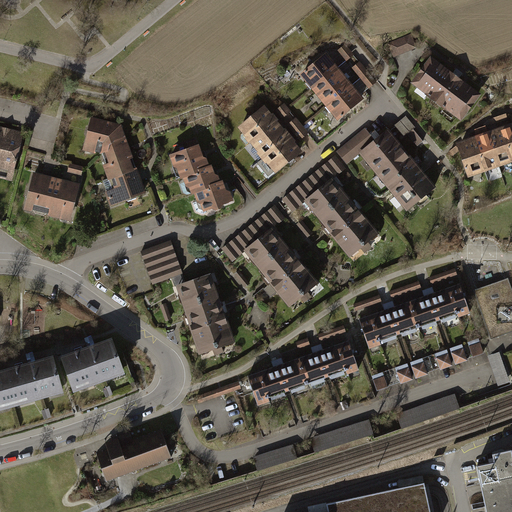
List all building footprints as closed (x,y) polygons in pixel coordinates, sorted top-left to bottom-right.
[(393,55),(415,46),(411,34),(389,44),(393,55)] [(345,44),(338,50),(346,60),(354,54),(345,44)] [(337,69),(325,54),(300,75),(312,90),(337,69)] [(456,77),(430,57),(411,83),(460,120),(480,95),(456,77)] [(360,61),(352,67),(369,88),(377,82),(360,61)] [(350,84),(337,69),(312,90),(325,105),(350,84)] [(363,99),(350,84),(325,105),(338,120),(363,99)] [(283,104),(276,110),(282,118),(289,112),(283,104)] [(276,121),(263,107),(238,128),(250,143),(276,121)] [(406,135),(417,126),(408,116),(397,125),(406,135)] [(121,125),(92,117),(83,151),(104,155),(119,205),(146,197),(140,178),(130,149),(121,125)] [(295,118),(287,124),(300,139),(307,133),(295,118)] [(288,136),(276,121),(250,143),(262,158),(288,136)] [(511,123),(502,128),(511,156),(511,123)] [(511,156),(502,128),(487,133),(499,167),(511,161),(511,156)] [(23,135),(0,129),(0,175),(13,179),(23,135)] [(363,129),(336,152),(348,166),(362,154),(375,144),(363,129)] [(416,165),(389,132),(375,144),(362,154),(389,187),(416,165)] [(487,133),(471,138),(483,172),(499,167),(487,133)] [(301,151),(288,136),(262,158),(275,173),(301,151)] [(471,138),(456,144),(468,177),(483,172),(471,138)] [(198,147),(170,155),(174,168),(176,167),(180,180),(183,179),(186,188),(188,187),(191,195),(195,194),(198,205),(201,205),(203,211),(232,203),(229,192),(225,193),(223,188),(222,181),(219,182),(217,176),(214,177),(213,172),(211,166),(207,167),(205,159),(202,160),(200,155),(198,147)] [(333,156),(282,199),(292,212),(304,201),(332,179),(344,169),(333,156)] [(70,172),(83,175),(85,167),(71,164),(70,172)] [(438,192),(416,165),(389,187),(411,214),(438,192)] [(62,183),(38,177),(31,211),(54,216),(62,183)] [(357,210),(332,179),(304,201),(330,232),(357,210)] [(62,183),(54,216),(75,221),(83,187),(62,183)] [(273,207),(222,249),(232,262),(244,252),(272,228),(283,220),(273,207)] [(381,240),(357,210),(330,232),(354,262),(381,240)] [(298,259),(272,228),(244,252),(270,282),(298,259)] [(169,241),(138,252),(150,285),(181,274),(169,241)] [(321,287),(298,259),(270,282),(294,310),(321,287)] [(455,269),(430,278),(432,283),(457,274),(455,269)] [(189,325),(224,314),(212,273),(176,284),(189,325)] [(511,292),(508,280),(475,292),(492,339),(511,332),(511,292)] [(419,282),(391,291),(393,297),(421,287),(419,282)] [(386,311),(360,320),(364,330),(370,348),(470,312),(464,295),(460,284),(435,293),(437,300),(427,304),(425,297),(395,307),(397,314),(388,318),(386,311)] [(380,296),(354,305),(356,310),(382,301),(380,296)] [(224,314),(189,325),(200,359),(235,348),(224,314)] [(343,325),(318,334),(320,340),(345,331),(343,325)] [(478,337),(467,341),(473,356),(484,352),(478,337)] [(307,338),(296,342),(298,347),(309,343),(307,338)] [(353,352),(349,341),(323,350),(326,358),(316,361),(314,354),(283,364),(286,371),(276,375),(274,368),(248,377),(251,386),(258,405),(359,370),(353,352)] [(117,342),(65,360),(74,388),(126,370),(117,342)] [(461,343),(450,348),(456,363),(467,359),(461,343)] [(447,348),(435,353),(441,368),(452,364),(447,348)] [(499,352),(487,356),(498,386),(509,381),(499,352)] [(422,357),(410,361),(416,377),(428,373),(422,357)] [(11,374),(19,403),(63,391),(56,362),(11,374)] [(407,362),(395,366),(401,382),(412,378),(407,362)] [(383,370),(371,374),(376,389),(388,385),(383,370)] [(11,374),(0,376),(0,407),(19,403),(11,374)] [(240,387),(239,382),(196,396),(198,402),(240,387)] [(396,413),(401,428),(459,406),(455,393),(396,413)] [(310,438),(314,452),(373,434),(369,420),(310,438)] [(99,456),(108,480),(171,457),(162,431),(133,441),(129,431),(117,435),(118,437),(106,441),(110,452),(99,456)] [(253,457),(257,470),(297,458),(293,445),(253,457)] [(511,511),(511,458),(476,465),(485,511),(511,511)] [(424,475),(403,479),(404,485),(426,481),(424,475)] [(327,511),(431,511),(425,483),(327,503),(329,511),(327,511)]
